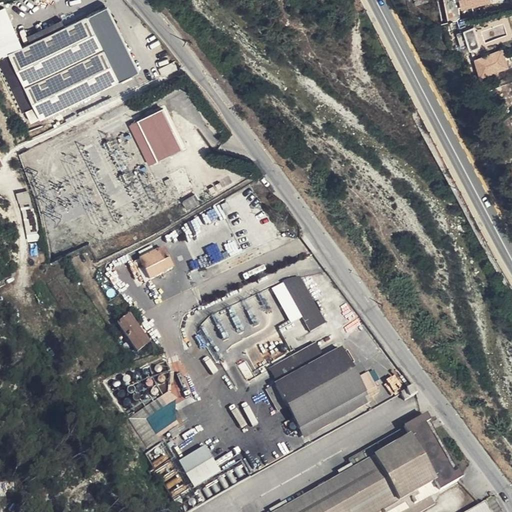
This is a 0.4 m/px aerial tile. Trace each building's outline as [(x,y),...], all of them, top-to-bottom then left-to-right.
[(459,0),(462,10),(491,4),(489,0),(459,0)] [(64,26),(31,43),(20,47),(3,9),(0,10),(0,51),(2,57),(8,53),(26,89),(35,107),(26,112),(32,123),(47,115),(122,79),(139,70),(108,4),(91,13),(64,26)] [(27,35),(31,43),(64,26),(61,19),(27,35)] [(476,24),(466,26),(472,47),(481,45),(476,24)] [(465,28),(459,29),(463,44),(469,42),(465,28)] [(498,60),(496,54),(488,57),(490,63),(498,60)] [(490,63),(488,57),(472,63),(478,76),(500,67),(498,60),(490,63)] [(174,61),(160,68),(163,76),(178,69),(174,61)] [(35,107),(26,89),(16,94),(25,112),(26,112),(35,107)] [(163,109),(130,125),(150,164),(182,148),(163,109)] [(43,130),(27,137),(29,143),(45,135),(43,130)] [(195,194),(183,201),(187,208),(199,201),(195,194)] [(163,263),(168,260),(162,249),(157,251),(163,263)] [(149,280),(173,269),(168,260),(163,263),(157,251),(139,260),(149,280)] [(287,280),(283,283),(301,317),(310,333),(326,324),(300,278),(287,280)] [(301,317),(283,283),(271,289),(290,323),(301,317)] [(127,318),(119,324),(138,351),(146,346),(127,318)] [(324,359),(316,344),(269,371),(277,385),(324,359)] [(340,351),(324,359),(277,385),(267,391),(279,412),(286,408),(299,431),(365,394),(376,388),(367,373),(357,379),(340,351)] [(130,416),(193,395),(181,358),(146,370),(148,377),(130,383),(134,393),(124,396),(130,416)] [(417,395),(413,388),(401,394),(405,401),(417,395)] [(370,404),(365,394),(299,431),(304,440),(370,404)] [(353,469),(341,476),(277,511),(420,511),(433,505),(430,497),(439,492),(440,493),(462,480),(458,473),(456,474),(427,425),(430,423),(426,416),(402,429),(403,430),(372,447),(348,461),(352,467),(353,469)] [(456,474),(458,473),(430,423),(427,425),(456,474)] [(206,444),(179,460),(195,487),(222,471),(206,444)] [(340,473),(341,476),(353,469),(352,467),(340,473)] [(502,511),(493,497),(485,502),(491,511),(502,511)] [(489,511),(484,502),(467,511),(489,511)]
